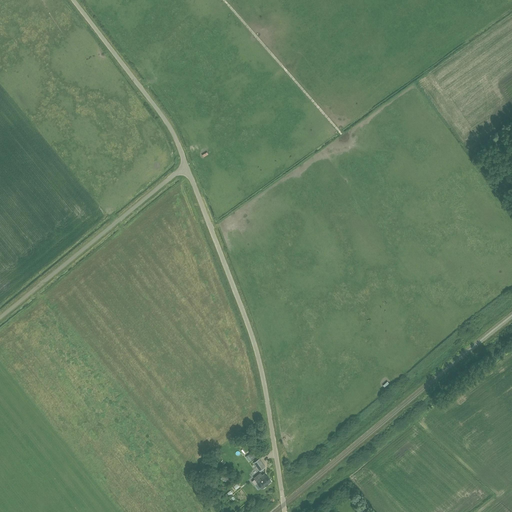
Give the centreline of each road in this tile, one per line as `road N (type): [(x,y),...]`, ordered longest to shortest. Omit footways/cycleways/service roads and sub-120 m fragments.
road 1 (unclassified): [(285,511),(257,351),(186,165)]
road 2 (unclassified): [(0,318),(186,165)]
road 3 (unclassified): [(186,165),(165,119),(75,0)]
